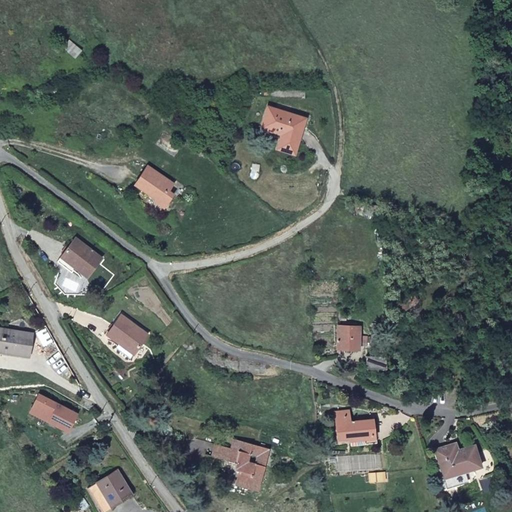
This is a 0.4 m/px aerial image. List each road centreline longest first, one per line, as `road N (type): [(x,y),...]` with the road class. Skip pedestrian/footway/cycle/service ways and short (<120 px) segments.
road 1 (unclassified): [(511,402),(464,412),(411,407),(223,347),(186,314),(159,271)]
road 2 (unclassified): [(0,208),(14,249),(94,392),(179,511)]
road 3 (unclassified): [(333,174),(326,200),(304,221),(228,256),(159,271)]
road 4 (unclassified): [(159,271),(0,155)]
